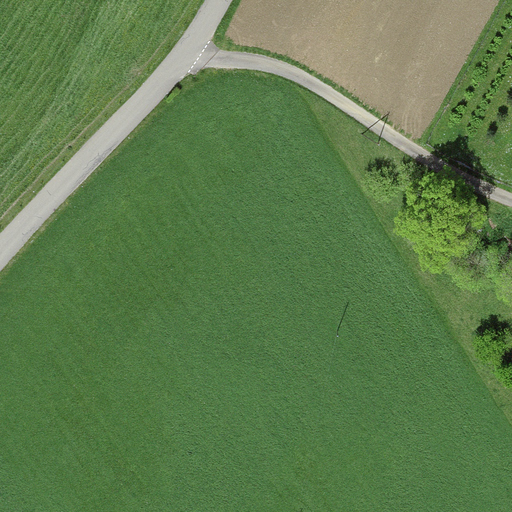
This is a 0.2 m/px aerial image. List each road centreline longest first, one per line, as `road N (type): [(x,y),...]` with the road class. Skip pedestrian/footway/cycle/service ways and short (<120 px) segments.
road 1 (track): [(196,49),(294,74),(414,152),(511,200)]
road 2 (unclassified): [(223,0),(196,49),(0,258)]
